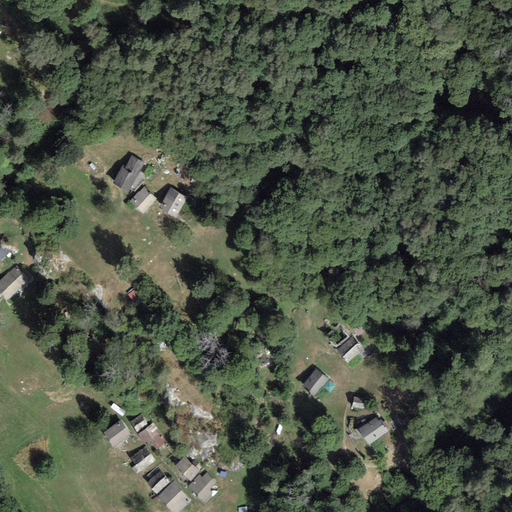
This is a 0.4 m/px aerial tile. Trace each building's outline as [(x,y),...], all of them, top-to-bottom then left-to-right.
[(124,165),(122,164),(113,180),(129,188),(144,161),(130,154),(124,165)] [(156,198),(144,186),(130,202),(142,213),(156,198)] [(188,198),(169,186),(158,204),(176,216),(188,198)] [(3,247),(0,250),(0,263),(10,254),(3,247)] [(33,280),(18,263),(0,277),(0,297),(3,295),(8,301),(33,280)] [(366,329),(359,319),(350,324),(357,335),(366,329)] [(362,348),(351,335),(337,347),(347,360),(362,348)] [(328,378),(315,367),(302,383),(315,394),(328,378)] [(368,400),(354,397),(352,407),(366,409),(368,400)] [(148,424),(141,414),(130,421),(136,431),(148,424)] [(388,431),(378,415),(358,427),(368,443),(388,431)] [(130,433),(120,419),(103,431),(113,445),(130,433)] [(167,442),(153,422),(138,433),(145,443),(150,440),(157,449),(167,442)] [(156,460),(145,445),(130,456),(140,471),(156,460)] [(200,470),(185,455),(175,464),(191,479),(200,470)] [(170,482),(160,470),(147,481),(156,492),(170,482)] [(217,482),(207,472),(202,477),(199,474),(188,485),(204,501),(213,492),(210,488),(217,482)] [(177,511),(191,500),(173,480),(157,495),(173,511),(177,511)]
